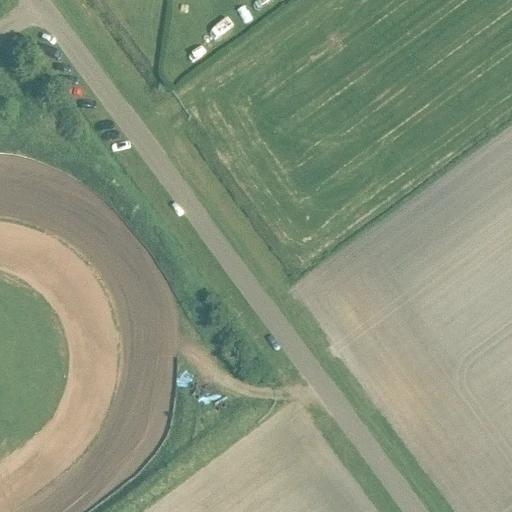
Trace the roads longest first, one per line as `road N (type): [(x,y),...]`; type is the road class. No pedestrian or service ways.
road 1 (unclassified): [(412,511),(32,0)]
road 2 (track): [(325,395),(266,398),(220,384),(154,323)]
